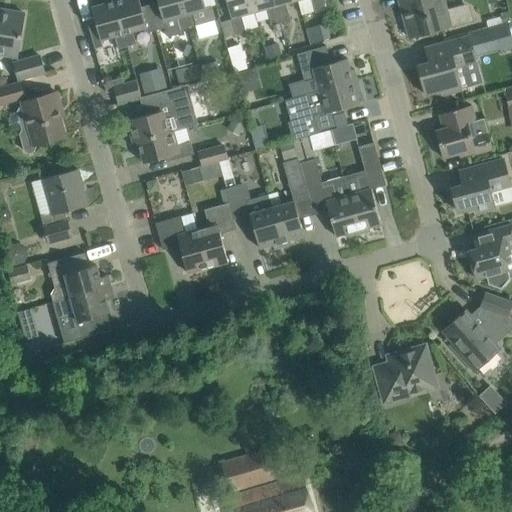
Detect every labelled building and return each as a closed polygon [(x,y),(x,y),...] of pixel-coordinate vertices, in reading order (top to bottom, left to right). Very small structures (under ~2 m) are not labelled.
[(128,46),(115,0),(92,7),(96,21),(88,23),(95,48),(103,46),(102,39),(115,36),(119,48),(128,46)] [(116,0),(115,0),(128,46),(137,43),(134,30),(146,27),(148,32),(157,29),(152,11),(144,13),(140,0),(116,0)] [(152,11),(157,29),(166,27),(169,36),(182,33),(180,29),(189,27),(181,0),(158,0),(161,8),(152,11)] [(181,0),(189,27),(215,19),(211,5),(206,7),(204,0),(181,0)] [(255,12),(251,0),(227,0),(237,34),(247,31),(242,15),(255,12)] [(275,0),(251,0),(255,12),(267,8),(271,25),(281,22),(275,0)] [(275,0),(281,22),(291,19),(286,3),(297,0),(275,0)] [(311,0),(315,12),(325,10),(322,0),(311,0)] [(444,0),(399,0),(410,37),(474,20),(469,3),(447,9),(444,0)] [(0,53),(18,56),(25,13),(9,10),(8,15),(0,13),(0,53)] [(479,29),(469,32),(470,35),(476,57),(502,50),(502,53),(511,49),(511,36),(508,21),(504,23),(484,28),(483,28),(479,29)] [(322,22),(305,30),(311,43),(328,36),(322,22)] [(429,62),(418,65),(426,94),(443,90),(445,94),(456,91),(462,89),(462,88),(483,82),(477,61),(476,57),(470,35),(453,40),(446,42),(434,45),(432,46),(428,47),(425,48),(426,50),(429,62)] [(279,42),(265,46),(269,60),(283,56),(279,42)] [(316,78),(319,90),(354,80),(348,58),(331,62),(327,45),(297,54),(305,81),(316,78)] [(14,63),(18,79),(45,72),(41,55),(22,61),(14,63)] [(217,60),(201,65),(204,78),(221,73),(217,60)] [(192,65),(176,69),(180,83),(196,79),(192,65)] [(163,73),(141,79),(145,93),(167,87),(163,73)] [(123,76),(105,82),(107,92),(115,90),(119,103),(141,97),(136,80),(125,83),(123,76)] [(288,121),(293,140),(349,124),(345,107),(360,103),(354,80),(319,90),(319,91),(296,97),(301,118),(288,121)] [(0,88),(0,103),(25,96),(21,82),(0,88)] [(149,114),(128,120),(134,142),(174,130),(198,124),(187,85),(175,88),(145,96),(149,114)] [(30,127),(23,129),(20,133),(25,151),(29,153),(34,152),(37,147),(36,145),(66,136),(58,107),(61,106),(57,91),(22,101),(30,127)] [(444,128),(436,130),(443,158),(460,153),(460,156),(472,153),(475,152),(476,154),(493,149),(489,132),(472,137),(468,122),(476,120),(472,105),(459,108),(440,114),(444,128)] [(174,130),(134,142),(138,141),(144,162),(167,156),(168,161),(195,154),(191,140),(178,144),(174,130)] [(344,176),(359,229),(381,223),(369,180),(384,176),(375,142),(359,146),(365,170),(344,176)] [(202,165),(202,166),(219,162),(229,159),(225,144),(199,150),(202,165)] [(308,192),(299,158),(283,162),(293,196),(308,192)] [(300,162),(308,192),(312,205),(326,201),(336,236),(359,229),(344,176),(323,182),(316,158),(300,162)] [(459,171),(463,184),(452,187),(458,211),(475,207),(477,212),(496,207),(491,192),(511,186),(504,158),(477,166),(459,171)] [(202,165),(200,166),(200,167),(203,179),(204,180),(223,175),(219,162),(202,166),(202,165)] [(200,167),(183,171),(187,183),(203,179),(200,167)] [(43,178),(52,212),(41,215),(49,243),(73,236),(66,211),(89,204),(79,168),(43,178)] [(157,190),(160,184),(158,177),(146,180),(149,192),(157,190)] [(227,188),(230,202),(234,213),(253,207),(246,182),(227,188)] [(292,243),(291,239),(304,235),(295,200),(282,204),(278,191),(269,194),(283,246),(292,243)] [(283,246),(269,194),(259,196),(263,209),(250,213),(260,247),(273,244),(274,248),(283,246)] [(210,226),(198,229),(209,267),(229,261),(221,233),(238,228),(234,213),(230,202),(205,209),(210,226)] [(209,267),(198,229),(186,232),(182,215),(156,222),(163,249),(180,244),(188,273),(209,267)] [(488,275),(490,282),(490,283),(502,287),(510,277),(508,270),(509,269),(505,255),(511,253),(508,241),(511,240),(511,224),(473,235),(477,248),(469,250),(477,278),(488,275)] [(59,300),(111,286),(108,275),(100,277),(97,264),(89,266),(85,252),(62,258),(48,262),(59,300)] [(27,264),(8,269),(12,283),(31,278),(27,264)] [(59,300),(54,302),(65,342),(93,334),(88,318),(110,312),(107,299),(114,297),(111,286),(59,300)] [(466,310),(443,330),(453,341),(450,344),(475,372),(497,351),(493,346),(496,343),(511,328),(511,319),(508,315),(511,304),(511,301),(486,292),(481,305),(475,311),(475,313),(475,314),(472,316),(466,310)] [(40,337),(27,340),(31,353),(44,350),(40,337)] [(428,360),(431,359),(426,344),(407,350),(407,352),(394,355),(390,362),(375,366),(385,401),(401,397),(403,392),(427,386),(433,375),(428,360)] [(493,413),(505,402),(489,384),(477,395),(493,413)] [(222,462),(230,491),(284,475),(275,447),(222,462)] [(228,497),(232,511),(314,511),(304,475),(228,497)]
